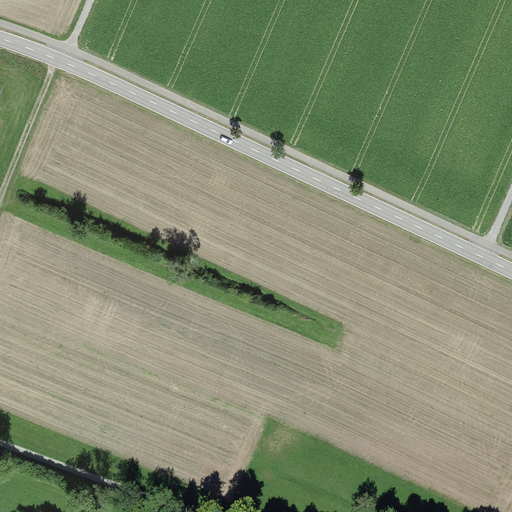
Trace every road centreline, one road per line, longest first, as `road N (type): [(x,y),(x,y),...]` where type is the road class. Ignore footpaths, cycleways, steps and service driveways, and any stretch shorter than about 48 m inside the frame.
road 1 (secondary): [(511,270),(0,37)]
road 2 (track): [(0,438),(195,511)]
road 3 (track): [(0,195),(60,60)]
